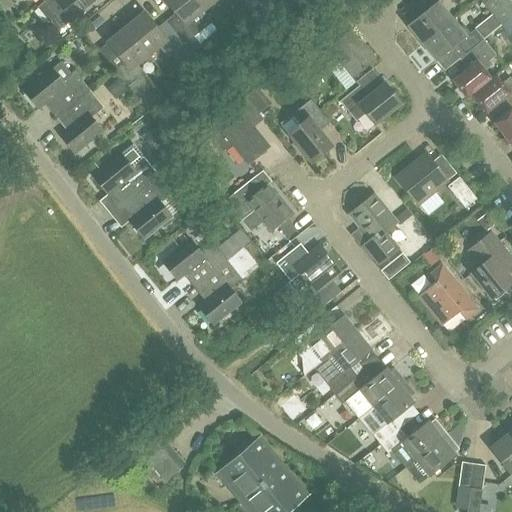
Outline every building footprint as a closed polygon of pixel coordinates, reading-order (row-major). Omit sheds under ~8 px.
[(44,0),(45,1),(41,13),(58,33),(85,10),(77,1),(77,0),(44,0)] [(204,11),(194,0),(163,0),(178,18),(169,25),(185,44),(191,52),(200,45),(194,37),(213,22),(204,11)] [(239,0),(194,0),(204,11),(216,0),(225,0),(231,7),(239,0)] [(409,27),(423,45),(452,21),(438,4),(442,0),(421,0),(421,1),(429,11),(409,27)] [(511,4),(508,0),(489,0),(484,4),(502,26),(511,18),(511,4)] [(126,27),(126,28),(148,56),(159,47),(168,58),(171,55),(182,69),(196,57),(191,52),(185,44),(169,25),(160,32),(144,12),(141,15),(138,11),(123,23),(126,27)] [(466,55),(477,46),(484,40),(476,31),(471,35),(464,26),(460,30),(452,21),(423,45),(437,62),(458,45),(466,55)] [(137,65),(148,56),(126,28),(107,43),(123,63),(114,70),(147,111),(163,98),(137,65)] [(339,40),(332,31),(312,46),(328,65),(338,57),(354,78),(375,61),(350,31),(339,40)] [(497,56),(484,40),(477,46),(484,56),(452,82),(467,101),(471,97),(492,80),(486,72),(494,65),(491,61),(497,56)] [(300,57),(285,68),(293,79),(308,68),(300,57)] [(45,105),(56,118),(89,90),(74,72),(72,74),(61,61),(24,92),(38,110),(45,105)] [(496,76),(492,80),(471,97),(486,115),(506,99),(511,105),(511,80),(504,86),(496,76)] [(119,78),(107,88),(114,98),(127,88),(119,78)] [(340,102),(349,113),(358,124),(367,116),(375,126),(401,104),(385,84),(369,98),(359,86),(340,102)] [(255,89),(247,96),(248,97),(260,113),(268,107),(255,89)] [(104,108),(89,90),(56,118),(66,131),(60,136),(74,154),(102,132),(92,119),(104,108)] [(260,113),(248,97),(237,105),(244,115),(213,139),(223,152),(233,143),(249,163),(270,147),(254,127),(264,119),(260,113)] [(318,126),(328,118),(315,100),(304,108),(293,116),(301,126),(292,132),(312,161),(332,146),(318,126)] [(330,103),(324,112),(331,117),(337,108),(330,103)] [(511,110),(494,125),(511,147),(511,110)] [(195,143),(188,149),(193,155),(200,149),(195,143)] [(144,158),(134,146),(121,155),(93,177),(108,195),(114,190),(125,203),(159,176),(144,158)] [(183,156),(176,148),(172,151),(171,155),(177,161),(183,156)] [(447,182),(425,154),(396,178),(418,206),(447,182)] [(183,156),(177,161),(182,168),(186,168),(190,165),(183,156)] [(163,162),(159,162),(155,165),(162,173),(168,168),(163,162)] [(144,240),(156,230),(160,231),(166,226),(165,222),(172,217),(161,204),(173,194),(159,176),(125,203),(136,217),(129,222),(144,240)] [(463,210),(477,200),(459,178),(446,188),(463,210)] [(257,193),(249,183),(226,201),(242,220),(254,210),(271,232),(292,215),(268,184),(257,193)] [(373,243),(364,251),(378,268),(399,250),(386,233),(397,223),(374,195),(350,215),(373,243)] [(486,214),(477,220),(486,232),(494,226),(486,214)] [(511,282),(511,279),(509,275),(503,268),(511,260),(511,257),(492,232),(479,243),(484,249),(476,255),(483,264),(473,272),(493,298),(511,282)] [(184,276),(195,289),(228,261),(213,243),(201,253),(190,240),(163,263),(177,281),(184,276)] [(322,245),(309,255),(306,258),(296,246),(295,248),(276,263),(291,282),(300,275),(314,292),(305,300),(315,314),(342,292),(332,280),(343,271),(322,245)] [(433,245),(421,256),(423,258),(429,265),(441,255),(436,248),(433,245)] [(244,249),(228,261),(195,289),(205,302),(199,307),(214,325),(241,303),(231,290),(243,280),(240,276),(256,263),(244,249)] [(401,252),(380,269),(388,278),(390,276),(406,264),(409,261),(401,252)] [(443,264),(430,275),(436,283),(419,297),(442,326),(460,312),(466,320),(479,309),(443,264)] [(313,369),(317,366),(331,355),(358,333),(337,306),(296,339),(304,349),(303,356),(313,369)] [(331,383),(338,392),(358,376),(350,367),(372,350),(358,333),(331,355),(317,366),(331,383)] [(365,385),(358,376),(338,392),(334,395),(342,405),(359,391),(373,407),(405,382),(395,369),(390,370),(389,371),(386,368),(365,385)] [(387,424),(372,436),(373,438),(379,446),(385,441),(400,429),(393,420),(412,404),(414,403),(412,400),(413,399),(415,394),(405,382),(373,407),(387,424)] [(400,429),(385,441),(392,451),(406,468),(415,460),(443,438),(447,435),(435,421),(431,424),(429,421),(408,438),(400,429)] [(166,482),(186,464),(160,433),(140,451),(166,482)] [(415,460),(406,468),(420,485),(429,477),(456,455),(454,453),(458,449),(447,435),(443,438),(415,460)] [(511,476),(511,475),(511,441),(507,435),(490,449),(511,476)] [(215,475),(240,505),(286,465),(261,436),(215,475)] [(458,487),(471,489),(474,464),(462,462),(458,487)] [(474,464),(471,489),(467,511),(479,511),(486,466),(474,464)] [(286,465),(240,505),(245,511),(291,511),(311,495),(286,465)]
